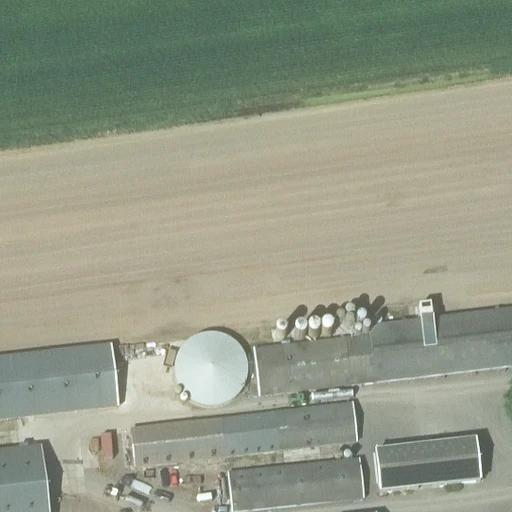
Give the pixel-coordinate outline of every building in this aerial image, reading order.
[(258,398),(511,368),(511,309),(367,328),(368,336),(253,350),(258,398)] [(245,374),(244,366),(242,360),(239,353),(233,347),(228,343),(221,340),(215,338),(206,338),(198,339),(193,341),(187,345),(182,350),(178,355),(175,361),(173,367),(173,374),(174,381),(176,388),(179,394),(183,399),(192,406),(200,409),(206,410),(214,410),(221,408),(227,405),(234,400),(239,395),(242,388),(244,382),(245,374)] [(0,424),(118,410),(111,347),(0,360),(0,424)] [(134,471),(225,460),(357,444),(353,404),(221,420),(221,422),(129,431),(134,471)] [(476,442),(375,453),(380,496),(481,484),(476,442)] [(48,511),(41,448),(0,452),(0,511),(48,511)] [(232,511),(259,511),(364,502),(359,460),(228,474),(232,511)]
